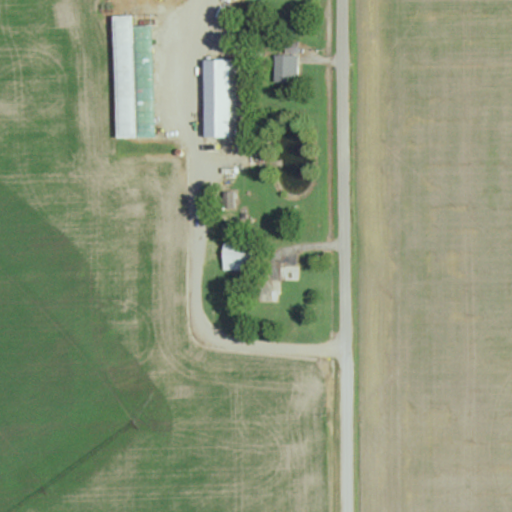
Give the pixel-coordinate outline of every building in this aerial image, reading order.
[(115,18),(120,140),(159,139),(155,27),(136,28),(135,17),(115,18)] [(287,42),(301,42),(300,53),(287,52),(287,42)] [(278,55),(300,56),(300,82),(277,82),(278,55)] [(208,61),(236,61),(236,138),(209,138),(208,61)] [(238,212),(238,193),(227,193),(226,211),(238,212)] [(209,240),(221,240),(221,262),(209,262),(209,240)] [(228,244),(255,244),(255,269),(227,269),(228,244)] [(301,280),(280,280),(280,266),(301,266),(301,280)] [(272,280),(301,280),(301,315),(282,316),(282,302),(272,302),(272,280)]
